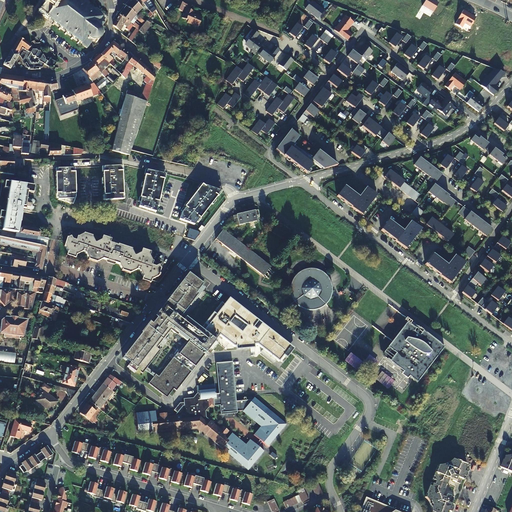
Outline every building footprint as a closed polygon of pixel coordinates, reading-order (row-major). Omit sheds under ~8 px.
[(101,28),(110,17),(88,0),(45,0),(44,0),(42,0),(41,2),(43,4),(37,11),(47,19),(53,23),(52,24),(53,25),(54,24),(59,28),(58,29),(60,30),(61,29),(65,33),(64,34),(66,35),(67,34),(71,37),(70,39),(72,40),(73,38),(77,42),(77,43),(78,44),(79,43),(81,45),(82,44),(87,48),(92,41),(93,42),(95,41),(95,42),(97,42),(97,41),(98,40),(100,39),(101,37),(102,34),(103,34),(103,33),(102,33),(102,32),(101,28)] [(141,8),(140,7),(134,0),(131,0),(130,3),(139,11),(141,8)] [(140,0),(144,4),(151,13),(151,14),(156,10),(149,0),(140,0)] [(179,0),(176,8),(183,11),(184,6),(188,7),(189,4),(186,3),(182,1),(179,0)] [(433,12),(438,4),(431,0),(425,0),(422,6),(433,12)] [(318,19),(324,11),(311,1),(305,10),(318,19)] [(126,7),(136,15),(139,11),(130,3),(126,7)] [(136,15),(126,7),(122,11),(133,19),(136,15)] [(198,27),(202,17),(193,13),(194,11),(187,8),(185,12),(184,12),(183,16),(187,18),(188,16),(190,17),(187,23),(198,27)] [(129,23),(133,19),(122,11),(119,15),(129,23)] [(475,18),(463,11),(455,24),(461,28),(464,24),(470,27),(475,18)] [(120,30),(124,25),(126,26),(125,27),(127,28),(127,29),(129,30),(131,28),(134,30),(135,27),(129,23),(119,15),(113,25),(120,30)] [(348,41),(352,35),(347,31),(353,22),(345,16),(334,31),(348,41)] [(162,31),(164,28),(154,23),(152,22),(148,26),(152,28),(154,27),(162,31)] [(296,24),(289,34),(295,39),(303,29),(296,24)] [(251,37),(246,43),(246,46),(252,50),(251,51),(255,54),(262,45),(255,40),(259,34),(253,30),(249,36),(251,37)] [(324,32),(319,38),(327,44),(331,38),(324,32)] [(389,44),(395,48),(402,38),(396,34),(389,44)] [(402,41),(406,44),(411,37),(407,35),(402,41)] [(312,36),(304,46),(310,50),(318,40),(312,36)] [(48,57),(45,58),(39,49),(32,49),(31,52),(28,50),(31,46),(25,41),(19,37),(3,65),(10,69),(18,55),(20,56),(28,70),(42,68),(45,63),(51,66),(52,65),(54,65),(56,62),(54,60),(48,57)] [(111,53),(114,57),(116,56),(122,48),(113,42),(108,46),(113,51),(111,53)] [(418,48),(422,52),(427,45),(423,42),(418,48)] [(364,45),(357,54),(365,61),(372,52),(364,45)] [(417,50),(411,45),(404,55),(410,60),(417,50)] [(124,71),(115,63),(114,64),(111,61),(112,60),(108,56),(111,53),(113,51),(108,46),(101,54),(100,53),(99,54),(100,55),(104,59),(121,75),(124,71)] [(280,51),(274,47),(270,52),(268,51),(269,50),(265,47),(259,56),(270,64),(280,51)] [(116,56),(118,58),(120,55),(122,57),(120,60),(121,60),(122,61),(128,54),(122,48),(116,56)] [(331,50),(323,60),(329,65),(337,55),(331,50)] [(352,51),(347,57),(357,64),(362,58),(357,54),(352,51)] [(432,59),(436,62),(441,56),(437,53),(432,59)] [(105,77),(108,80),(109,78),(107,77),(108,76),(98,65),(104,59),(100,55),(99,54),(91,62),(104,77),(105,77)] [(127,64),(132,57),(128,54),(122,61),(123,62),(127,65),(127,64)] [(294,61),(286,56),(278,65),(286,71),(294,61)] [(431,61),(425,56),(418,66),(424,70),(431,61)] [(151,89),(153,82),(155,75),(132,57),(127,64),(127,65),(124,71),(121,75),(125,78),(133,65),(146,77),(143,79),(144,81),(146,84),(141,99),(133,97),(134,92),(127,90),(125,96),(120,118),(112,150),(129,155),(150,91),(151,89)] [(153,59),(150,62),(159,69),(161,65),(153,59)] [(387,63),(383,59),(378,65),(382,69),(387,63)] [(86,74),(89,78),(97,72),(102,78),(104,77),(91,62),(82,69),(86,74)] [(446,70),(450,73),(455,66),(451,63),(446,70)] [(236,67),(225,81),(231,86),(237,78),(239,80),(243,83),(245,80),(254,69),(247,64),(242,71),(236,67)] [(341,64),(337,71),(347,78),(351,72),(341,64)] [(359,77),(365,69),(358,64),(352,72),(359,77)] [(403,81),(410,73),(398,64),(391,72),(403,81)] [(445,71),(439,66),(431,76),(438,81),(445,71)] [(495,69),(481,86),(494,96),(499,89),(494,86),(505,73),(495,69)] [(317,80),(308,72),(303,78),(312,86),(317,80)] [(89,78),(86,74),(85,75),(88,85),(72,91),(73,92),(76,100),(76,102),(92,96),(90,91),(96,87),(89,78)] [(295,74),(292,78),(298,82),(301,79),(295,74)] [(467,83),(455,74),(445,87),(450,91),(454,85),(460,91),(467,83)] [(0,84),(11,87),(17,89),(18,90),(22,91),(24,78),(1,75),(0,75),(0,84)] [(336,89),(341,82),(333,76),(302,115),(309,121),(314,113),(316,115),(321,108),(319,107),(322,104),(324,105),(331,95),(329,94),(334,87),(336,89)] [(275,85),(265,78),(260,85),(254,81),(243,95),(249,100),(251,98),(256,90),(257,89),(269,98),(271,94),(277,87),(275,85)] [(372,82),(364,92),(371,97),(378,86),(372,82)] [(423,96),(427,99),(433,91),(424,83),(418,91),(423,95),(423,96)] [(308,91),(298,84),(294,90),(304,98),(308,91)] [(0,97),(9,102),(10,102),(12,100),(11,99),(12,98),(7,94),(0,90),(0,97)] [(393,96),(397,99),(402,92),(398,90),(394,96),(393,96)] [(35,106),(31,92),(28,91),(26,91),(30,108),(35,107),(35,106)] [(388,148),(395,139),(355,108),(363,98),(354,91),(346,102),(355,109),(350,115),(353,118),(352,120),(359,125),(360,123),(363,125),(362,127),(375,137),(377,136),(383,141),(382,142),(388,148)] [(76,100),(73,92),(62,96),(63,98),(66,104),(76,100)] [(386,92),(378,103),(384,107),(392,97),(386,92)] [(241,98),(235,94),(231,99),(225,94),(217,105),(223,110),(227,105),(232,109),(241,98)] [(294,100),(288,95),(282,102),(276,98),(266,112),(272,117),(278,109),(283,113),(283,114),(294,100)] [(473,96),(467,104),(479,113),(486,106),(473,96)] [(66,104),(63,98),(55,101),(61,116),(77,110),(76,102),(76,100),(66,104)] [(453,106),(445,100),(441,105),(440,104),(439,104),(438,103),(433,99),(429,104),(445,116),(453,106)] [(407,106),(407,107),(411,110),(416,103),(412,100),(407,107),(407,106)] [(400,103),(392,113),(398,118),(406,108),(400,103)] [(0,113),(13,118),(12,111),(7,109),(0,107),(0,113)] [(428,122),(433,116),(425,110),(421,117),(428,122)] [(414,114),(406,124),(412,129),(420,119),(414,114)] [(498,118),(493,125),(499,129),(503,132),(508,126),(498,118)] [(275,124),(269,120),(265,125),(259,121),(251,131),(257,136),(261,131),(267,135),(275,124)] [(428,125),(420,135),(426,139),(434,129),(428,125)] [(291,130),(275,150),(306,174),(313,165),(311,164),(291,148),(293,146),(299,137),(291,130)] [(470,141),(483,151),(488,144),(475,134),(470,141)] [(13,138),(13,147),(21,148),(22,143),(22,136),(13,136),(13,138)] [(41,141),(40,148),(49,150),(50,143),(47,143),(41,141)] [(21,148),(21,153),(28,154),(29,151),(29,144),(22,143),(21,148)] [(48,155),(60,155),(61,149),(53,149),(54,143),(51,143),(50,143),(49,150),(48,155)] [(356,146),(351,153),(360,160),(368,149),(361,144),(358,148),(356,146)] [(293,146),(291,148),(311,164),(312,163),(321,169),(322,168),(311,160),(293,146)] [(507,159),(494,149),(489,155),(502,165),(507,159)] [(318,151),(311,160),(322,168),(324,170),(337,166),(318,151)] [(459,153),(454,159),(458,162),(463,156),(459,153)] [(453,160),(447,156),(439,166),(445,170),(453,160)] [(458,162),(462,165),(467,158),(463,156),(458,162)] [(0,165),(0,166),(0,172),(14,174),(14,170),(15,159),(0,158),(0,165)] [(414,166),(436,183),(442,175),(421,160),(419,158),(414,166)] [(14,170),(14,174),(20,175),(24,176),(25,159),(15,159),(14,170)] [(461,166),(453,176),(459,181),(467,171),(461,166)] [(483,171),(479,168),(474,174),(478,177),(483,171)] [(141,197),(139,207),(156,212),(158,200),(159,200),(164,179),(163,179),(164,173),(147,169),(146,175),(145,174),(140,197),(141,197)] [(406,195),(415,202),(420,195),(404,183),(404,182),(389,171),(389,172),(385,169),(380,176),(406,195)] [(501,175),(498,179),(505,184),(508,181),(501,175)] [(472,191),(476,193),(483,183),(477,179),(470,189),(472,191)] [(21,222),(22,213),(15,212),(16,207),(23,208),(25,209),(29,209),(29,210),(32,210),(34,209),(34,207),(32,206),(32,203),(34,204),(35,201),(33,199),(31,199),(30,200),(27,199),(20,198),(20,193),(28,194),(33,195),(33,193),(34,185),(4,181),(4,182),(3,188),(8,189),(4,212),(0,211),(0,218),(4,219),(2,230),(11,232),(16,233),(18,233),(20,222),(21,222)] [(179,220),(194,225),(200,217),(201,218),(221,190),(202,183),(185,206),(185,207),(182,212),(179,220)] [(451,208),(456,202),(434,185),(428,192),(443,204),(444,203),(451,208)] [(501,191),(511,199),(511,197),(511,190),(506,185),(501,191)] [(344,187),(336,197),(341,201),(342,200),(352,207),(351,208),(361,216),(377,196),(366,188),(359,197),(344,187)] [(492,190),(489,193),(496,199),(498,195),(492,190)] [(492,206),(502,213),(506,207),(496,200),(492,206)] [(486,237),(492,230),(463,207),(458,214),(465,219),(464,220),(486,237)] [(423,213),(416,208),(411,215),(418,220),(423,213)] [(246,213),(248,224),(257,222),(257,217),(260,216),(258,210),(246,213)] [(246,213),(233,215),(235,222),(238,221),(239,226),(248,224),(246,213)] [(453,235),(431,218),(425,226),(445,241),(448,243),(453,235)] [(420,229),(410,222),(403,231),(389,220),(381,231),(385,235),(386,233),(405,248),(412,240),(413,241),(419,233),(417,232),(420,229)] [(272,233),(285,241),(291,231),(278,223),(272,233)] [(20,228),(19,233),(40,237),(41,232),(39,230),(23,227),(20,228)] [(194,240),(200,233),(197,231),(190,229),(187,238),(194,240)] [(270,267),(223,230),(216,239),(263,276),(270,267)] [(40,237),(19,233),(18,233),(16,233),(15,240),(46,247),(48,238),(40,237)] [(142,276),(142,277),(151,280),(152,279),(156,277),(158,277),(161,268),(160,268),(158,265),(155,266),(152,265),(153,261),(152,261),(150,257),(139,253),(135,255),(134,255),(132,251),(100,240),(96,242),(94,242),(93,238),(82,235),(79,236),(77,236),(76,240),(72,239),(71,237),(65,241),(64,246),(65,246),(67,251),(67,252),(76,255),(76,254),(81,252),(85,253),(88,259),(88,260),(96,263),(97,261),(103,259),(118,264),(121,270),(121,271),(130,274),(130,272),(136,270),(140,271),(142,276)] [(0,236),(0,245),(37,253),(36,258),(27,257),(25,266),(25,267),(41,269),(46,247),(15,240),(9,239),(0,236)] [(101,240),(100,240),(132,251),(132,250),(132,249),(118,244),(118,241),(102,236),(101,240)] [(504,238),(502,237),(486,258),(479,267),(481,268),(488,273),(493,266),(491,265),(493,262),(495,263),(500,257),(498,255),(503,249),(505,250),(510,244),(504,238)] [(212,249),(209,247),(204,254),(207,256),(212,249)] [(468,248),(463,254),(469,259),(475,253),(468,248)] [(450,284),(465,264),(455,256),(447,265),(433,254),(425,265),(430,269),(431,267),(440,275),(439,276),(450,284)] [(25,268),(25,267),(25,266),(27,257),(15,255),(14,262),(13,267),(25,268)] [(324,307),(330,301),(330,300),(333,292),(332,283),(329,276),(322,271),(314,268),(306,269),(300,271),(294,277),(291,285),(291,293),(294,301),(300,307),(308,310),(316,310),(324,307)] [(0,287),(2,288),(3,278),(5,278),(4,282),(10,283),(11,273),(0,271),(0,287)] [(17,290),(20,274),(11,273),(10,283),(9,289),(12,289),(17,290)] [(486,280),(477,273),(462,293),(470,300),(475,293),(473,292),(478,285),(480,287),(486,280)] [(29,283),(28,291),(32,292),(34,277),(20,274),(17,290),(23,290),(24,282),(29,283)] [(36,292),(37,292),(40,278),(40,277),(34,277),(32,292),(36,292)] [(46,278),(40,277),(40,278),(37,292),(41,293),(42,293),(46,278)] [(54,287),(56,287),(60,288),(63,289),(65,282),(63,281),(56,279),(49,277),(46,285),(54,287)] [(177,288),(122,358),(129,363),(127,367),(134,373),(137,369),(142,373),(145,370),(147,368),(160,351),(157,348),(160,343),(161,344),(165,340),(163,339),(171,329),(186,341),(178,351),(177,350),(174,354),(175,355),(158,377),(155,375),(154,377),(148,384),(163,395),(165,391),(169,394),(173,389),(176,391),(204,355),(201,352),(202,350),(205,353),(210,347),(213,350),(218,343),(215,341),(218,337),(225,342),(225,341),(229,344),(228,345),(238,332),(218,316),(219,315),(216,312),(210,320),(207,318),(203,324),(204,325),(198,333),(179,318),(181,315),(183,317),(201,293),(187,282),(185,285),(183,284),(178,290),(177,289),(177,288)] [(52,294),(54,295),(55,290),(56,287),(54,287),(46,285),(44,293),(52,295),(52,294)] [(9,289),(2,288),(0,287),(0,301),(4,307),(10,302),(11,297),(12,289),(9,289)] [(491,296),(498,302),(505,293),(497,287),(491,296)] [(28,291),(23,290),(17,290),(16,297),(15,306),(24,307),(24,309),(31,310),(36,292),(32,292),(28,291)] [(52,295),(44,293),(42,301),(53,305),(56,296),(52,295)] [(482,298),(477,305),(491,315),(498,307),(491,302),(489,304),(482,298)] [(53,307),(41,302),(39,310),(53,315),(55,310),(58,311),(59,309),(53,307)] [(511,331),(511,330),(511,316),(510,320),(508,318),(503,325),(511,331)] [(10,319),(10,317),(5,317),(1,320),(0,326),(0,334),(3,334),(3,337),(19,339),(19,336),(23,337),(28,320),(18,318),(18,320),(10,319)] [(400,335),(389,349),(383,357),(403,372),(409,377),(417,383),(444,347),(423,331),(419,336),(414,331),(417,327),(409,320),(398,333),(400,335)] [(111,326),(110,327),(123,331),(124,330),(127,326),(112,321),(111,326)] [(33,339),(40,340),(44,326),(35,324),(32,338),(33,339)] [(293,349),(261,324),(247,342),(256,348),(254,350),(278,369),(293,349)] [(387,348),(389,349),(400,335),(398,333),(387,348)] [(90,354),(75,350),(73,359),(88,363),(90,354)] [(362,363),(350,353),(344,360),(357,370),(362,363)] [(378,362),(369,355),(363,363),(372,370),(378,362)] [(212,440),(222,448),(224,446),(229,450),(227,453),(233,458),(248,470),(264,451),(258,446),(262,442),(267,447),(286,424),(271,411),(265,407),(254,397),(252,399),(236,401),(235,393),(232,361),(216,363),(218,394),(215,394),(215,385),(198,387),(199,393),(197,393),(191,400),(190,400),(190,398),(183,399),(184,403),(180,403),(174,410),(177,413),(175,414),(176,416),(167,417),(167,413),(159,414),(160,418),(156,419),(155,411),(136,413),(138,431),(152,430),(152,427),(154,427),(155,432),(168,430),(197,427),(212,439),(212,440)] [(24,363),(21,376),(23,377),(30,379),(33,366),(26,364),(25,363),(24,363)] [(63,374),(76,377),(79,368),(67,365),(66,369),(65,368),(63,374)] [(145,370),(154,377),(155,375),(147,368),(145,370)] [(388,389),(394,381),(381,372),(376,379),(388,389)] [(76,377),(63,374),(62,379),(63,379),(62,383),(74,386),(76,377)] [(119,380),(110,375),(107,378),(102,384),(111,391),(119,380)] [(43,392),(36,400),(50,411),(57,401),(47,393),(52,386),(53,385),(44,383),(44,384),(40,389),(43,392)] [(115,393),(111,391),(102,384),(96,392),(108,402),(115,393)] [(96,392),(89,401),(98,408),(101,411),(108,402),(96,392)] [(98,408),(89,401),(79,413),(88,420),(98,408)] [(15,420),(10,436),(19,439),(22,429),(30,432),(32,425),(15,420)] [(441,466),(439,466),(437,466),(432,480),(445,486),(449,477),(452,479),(451,481),(459,484),(461,479),(463,476),(464,477),(466,473),(464,472),(472,451),(475,452),(473,458),(484,463),(488,451),(486,448),(483,443),(483,442),(482,439),(482,436),(475,433),(474,436),(470,434),(468,437),(466,436),(460,451),(462,451),(461,454),(458,461),(453,459),(452,460),(449,462),(446,464),(443,465),(441,466)] [(82,444),(74,442),(71,452),(76,454),(79,455),(80,450),(85,451),(87,444),(82,442),(82,444)] [(91,445),(87,444),(85,451),(89,453),(87,457),(92,459),(95,459),(97,455),(99,449),(91,447),(91,445)] [(46,446),(40,451),(41,452),(38,454),(42,461),(45,459),(52,455),(46,446)] [(99,447),(99,449),(97,455),(101,456),(100,461),(105,462),(108,463),(111,453),(103,450),(104,449),(99,447)] [(35,456),(34,455),(27,459),(33,468),(40,463),(39,463),(42,461),(38,454),(35,456)] [(126,464),(128,456),(124,455),(123,456),(116,454),(113,465),(116,466),(121,467),(122,463),(126,464)] [(133,457),(128,456),(126,464),(130,465),(129,469),(133,471),(137,472),(140,461),(132,459),(133,457)] [(511,472),(511,456),(510,457),(506,457),(505,457),(501,469),(511,473),(511,472)] [(20,470),(23,474),(26,472),(33,468),(27,459),(21,464),(21,465),(18,467),(20,470)] [(155,473),(158,465),(153,463),(153,465),(145,463),(142,473),(146,475),(150,476),(151,471),(155,473)] [(162,466),(158,465),(155,473),(159,474),(158,478),(162,479),(166,481),(167,476),(169,470),(162,468),(162,466)] [(174,470),(170,468),(169,470),(167,476),(172,477),(170,482),(174,483),(178,484),(182,474),(174,471),(174,470)] [(7,474),(6,473),(3,481),(13,484),(16,476),(15,476),(16,473),(9,470),(7,474)] [(194,477),(186,475),(183,486),(187,487),(191,488),(193,484),(197,485),(199,477),(195,476),(194,477)] [(204,479),(199,477),(197,485),(201,486),(200,491),(203,491),(208,493),(211,482),(203,480),(204,479)] [(36,480),(35,483),(33,491),(43,494),(45,486),(43,485),(44,482),(43,481),(36,480)] [(444,489),(445,486),(432,480),(430,483),(444,489)] [(3,481),(1,488),(2,489),(1,492),(9,495),(10,491),(11,492),(13,484),(3,481)] [(95,484),(90,482),(87,493),(94,495),(94,497),(98,498),(101,490),(96,489),(98,485),(95,484)] [(322,494),(318,485),(317,482),(310,485),(316,497),(322,494)] [(444,489),(430,483),(425,497),(425,498),(426,499),(427,500),(428,501),(429,503),(430,505),(430,507),(431,509),(431,511),(447,511),(448,511),(450,511),(452,508),(450,508),(451,505),(454,498),(446,495),(444,498),(441,497),(444,489)] [(223,486),(216,484),(213,494),(217,496),(221,497),(222,492),(226,494),(228,486),(224,485),(223,486)] [(233,487),(228,486),(226,494),(230,495),(229,499),(232,500),(237,502),(240,491),(232,489),(233,487)] [(105,491),(101,490),(98,498),(103,499),(103,498),(111,500),(113,494),(114,489),(110,488),(106,487),(105,491)] [(62,511),(63,511),(64,507),(66,508),(67,503),(65,502),(66,499),(63,488),(59,489),(56,500),(54,508),(53,511),(62,511)] [(299,495),(302,502),(302,503),(309,500),(304,490),(303,488),(300,489),(297,491),(299,495)] [(240,491),(238,497),(242,499),(241,503),(244,504),(249,505),(252,495),(245,492),(245,491),(240,490),(240,491)] [(43,494),(33,491),(31,499),(30,502),(38,504),(39,501),(41,501),(43,494)] [(117,495),(113,494),(111,500),(110,501),(115,503),(116,501),(123,504),(126,493),(122,492),(118,491),(117,495)] [(9,495),(1,492),(0,496),(0,495),(0,503),(6,506),(9,498),(8,498),(9,495)] [(136,496),(132,495),(129,505),(136,507),(136,509),(140,510),(143,503),(139,501),(140,497),(136,496)] [(286,508),(302,502),(299,495),(283,502),(286,508)] [(401,511),(366,497),(359,511),(401,511)] [(274,499),(267,502),(271,511),(278,511),(280,511),(274,499)] [(147,504),(143,503),(140,510),(145,511),(145,510),(151,511),(153,511),(156,502),(152,501),(148,500),(147,504)] [(38,504),(30,502),(30,505),(29,505),(27,511),(38,511),(40,508),(37,507),(38,504)]
